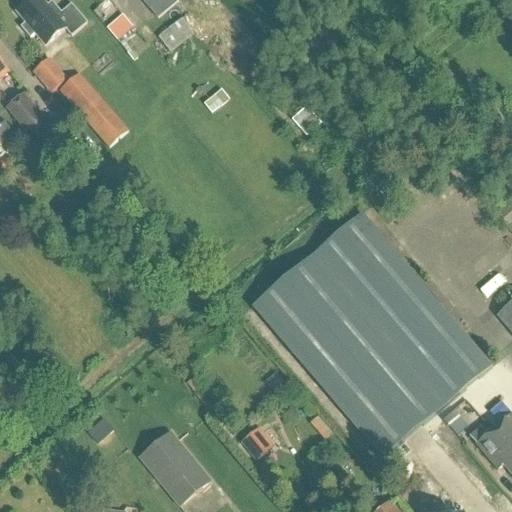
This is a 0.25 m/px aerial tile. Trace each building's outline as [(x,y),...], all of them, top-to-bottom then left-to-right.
[(30,41),(35,37),(46,49),(65,33),(72,40),(88,26),(71,8),(61,16),(52,5),(47,9),(39,0),(34,0),(17,15),(26,26),(21,30),(30,41)] [(176,0),(140,0),(158,21),(179,4),(176,1),(177,1),(176,0)] [(117,42),(133,29),(122,15),(106,29),(117,42)] [(170,55),(193,38),(181,22),(159,40),(170,55)] [(34,76),(52,96),(68,82),(50,62),(34,76)] [(61,94),(110,151),(129,134),(80,78),(61,94)] [(212,117),(229,103),(222,94),(205,107),(212,117)] [(48,124),(23,96),(6,111),(30,140),(48,124)] [(292,122),(308,139),(322,126),(307,109),(292,122)] [(0,145),(12,135),(0,121),(0,145)] [(492,371),(362,218),(252,311),(382,463),(492,371)] [(511,307),(498,319),(511,336),(511,307)] [(443,420),(456,436),(477,420),(465,403),(443,420)] [(511,417),(511,418),(510,419),(504,411),(493,421),(500,428),(492,434),(511,457),(511,417)] [(104,421),(88,436),(98,447),(114,433),(104,421)] [(503,469),(511,479),(511,457),(492,434),(488,438),(481,430),(470,440),(476,448),(498,474),(503,469)] [(258,432),(242,445),(258,464),(273,451),(258,432)] [(180,511),(213,486),(171,435),(139,462),(180,511)]
